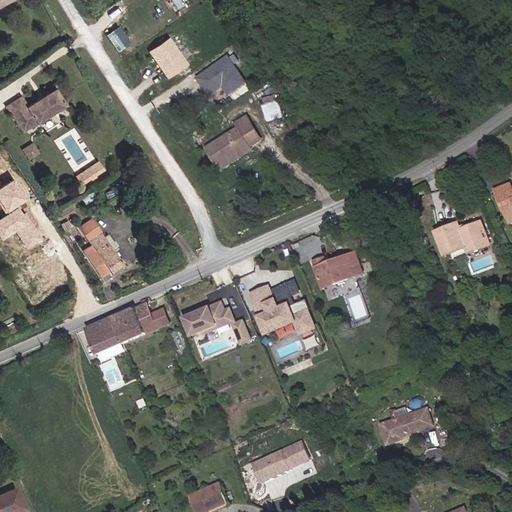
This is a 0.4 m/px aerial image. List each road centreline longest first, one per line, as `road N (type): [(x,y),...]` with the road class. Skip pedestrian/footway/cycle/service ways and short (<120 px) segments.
road 1 (unclassified): [(219,256),(405,174),(511,102)]
road 2 (residential): [(64,0),(197,203),(219,256)]
road 3 (unclassified): [(0,354),(219,256)]
road 4 (unclassified): [(288,511),(430,460),(491,457),(511,473)]
